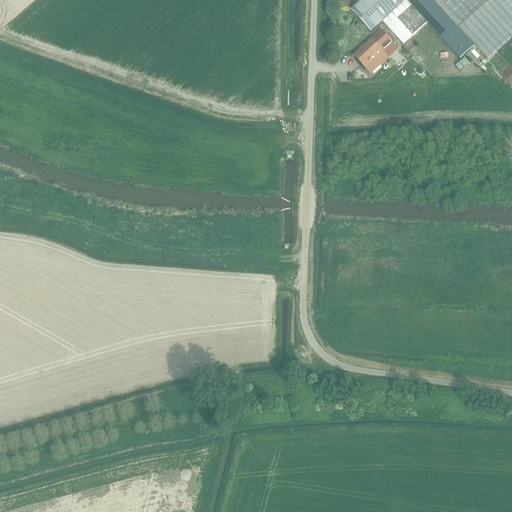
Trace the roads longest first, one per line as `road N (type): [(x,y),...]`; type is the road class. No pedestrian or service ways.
road 1 (unclassified): [(511,393),(337,366),(303,322),(315,0)]
road 2 (track): [(222,404),(0,454)]
